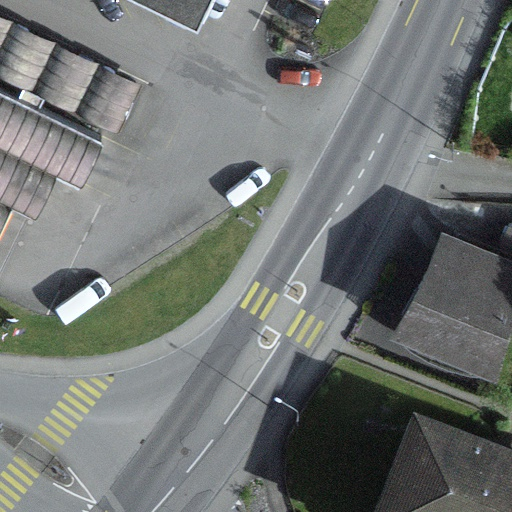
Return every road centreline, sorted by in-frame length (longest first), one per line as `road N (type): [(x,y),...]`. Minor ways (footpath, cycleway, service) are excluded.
road 1 (secondary): [(371,158),(283,315),(150,511)]
road 2 (secondary): [(443,0),(371,158)]
road 3 (residential): [(136,511),(0,431)]
road 4 (unclassified): [(371,158),(511,186)]
